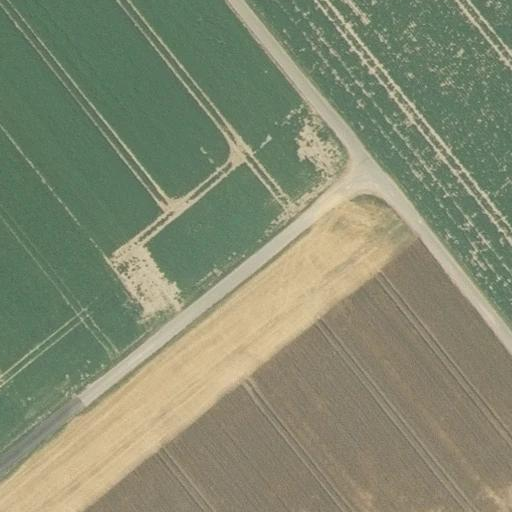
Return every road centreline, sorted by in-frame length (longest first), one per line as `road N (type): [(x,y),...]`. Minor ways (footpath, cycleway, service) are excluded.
road 1 (track): [(370,173),(0,469)]
road 2 (track): [(231,0),(511,347)]
